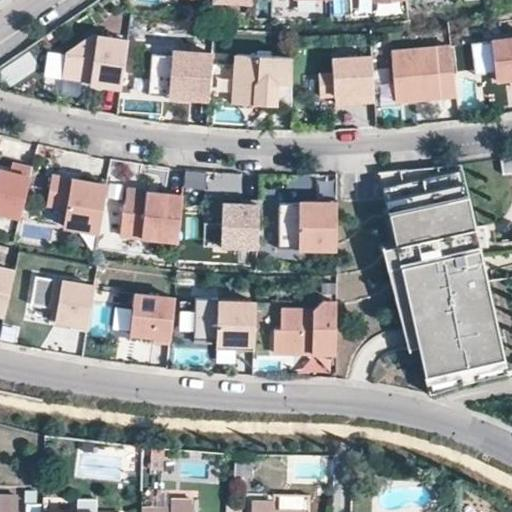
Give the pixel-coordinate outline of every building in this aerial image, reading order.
[(120,88),(127,40),(93,35),(65,54),(62,76),(90,80),(91,78),(106,80),(106,86),(120,88)] [(511,77),(511,37),(491,40),(496,80),(511,77)] [(456,95),(450,46),(391,51),(395,101),(456,95)] [(208,99),(212,53),(172,50),(172,55),(151,53),(148,95),(208,99)] [(292,106),(291,56),(237,54),(234,103),(292,106)] [(374,101),(371,56),(332,58),(333,73),(319,74),(320,95),(335,95),(336,103),(348,102),(347,93),(358,92),(359,101),(374,101)] [(359,101),(358,92),(347,93),(348,102),(359,101)] [(52,162),(55,148),(38,144),(35,158),(52,162)] [(511,156),(502,158),(502,173),(511,172),(511,156)] [(12,163),(10,172),(0,169),(0,212),(20,217),(32,168),(12,163)] [(504,358),(461,164),(427,168),(380,171),(396,245),(419,346),(421,356),(431,354),(436,374),(504,358)] [(185,170),(185,190),(207,191),(207,171),(185,170)] [(99,232),(107,185),(89,182),(89,184),(72,182),(72,179),(52,176),(47,203),(67,207),(63,226),(99,232)] [(178,241),(183,195),(165,194),(164,199),(158,198),(159,193),(147,192),(147,190),(126,188),(125,205),(123,205),(120,235),(178,241)] [(336,249),(337,199),(317,199),(317,203),(317,208),(305,208),(305,203),(279,203),(279,249),(336,249)] [(63,226),(67,207),(47,203),(44,222),(63,226)] [(258,248),(259,204),(241,203),(223,203),(221,247),(258,248)] [(419,346),(396,245),(382,249),(404,350),(419,346)] [(0,313),(5,315),(15,271),(0,267),(0,313)] [(87,331),(94,285),(36,275),(31,304),(53,308),(51,319),(55,320),(71,322),(70,328),(87,331)] [(170,342),(175,298),(134,293),(130,333),(145,335),(144,340),(170,342)] [(254,350),(255,302),(219,301),(219,298),(195,297),(194,338),(216,339),(216,343),(216,349),(254,350)] [(335,353),(336,302),(321,302),(313,309),(281,309),(281,329),(274,329),(274,353),(300,353),(300,346),(317,346),(317,353),(335,353)] [(70,328),(71,322),(55,320),(54,325),(70,328)] [(454,386),(492,376),(508,373),(504,358),(436,374),(431,354),(421,356),(430,394),(454,386)] [(164,454),(152,454),(152,467),(163,468),(164,454)] [(253,475),(253,460),(236,460),(236,475),(253,475)] [(163,481),(163,468),(152,467),(151,480),(163,481)] [(0,511),(16,511),(17,495),(0,494),(0,511)] [(142,506),(142,511),(192,511),(193,498),(170,498),(169,508),(142,506)] [(252,511),(303,511),(304,510),(275,509),(275,499),(252,500),(252,511)]
